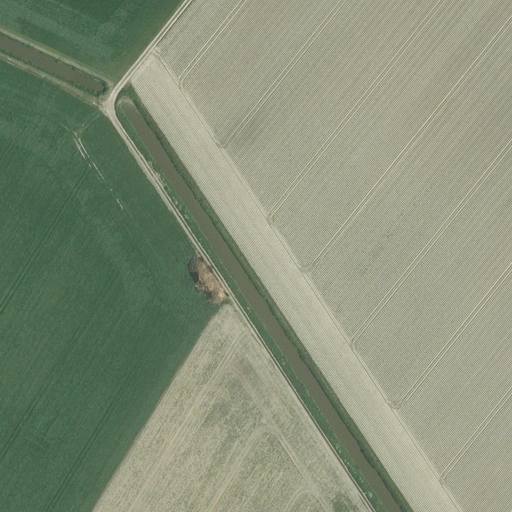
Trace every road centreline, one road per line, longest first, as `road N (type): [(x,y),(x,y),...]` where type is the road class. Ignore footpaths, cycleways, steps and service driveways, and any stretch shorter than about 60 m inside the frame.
road 1 (track): [(370,511),(103,108)]
road 2 (track): [(103,108),(190,0)]
